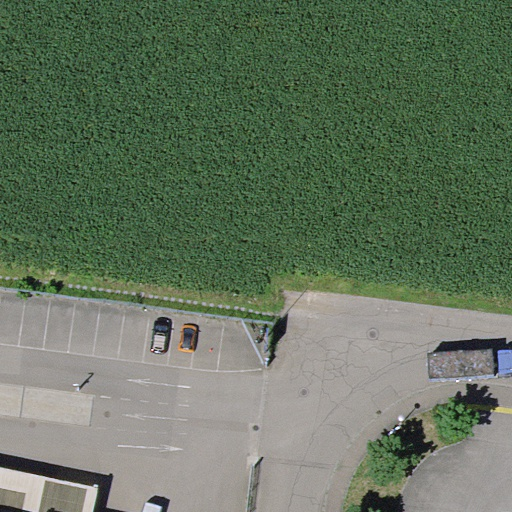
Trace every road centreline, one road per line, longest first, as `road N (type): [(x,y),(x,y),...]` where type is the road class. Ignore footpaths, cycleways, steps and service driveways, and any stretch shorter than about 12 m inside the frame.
road 1 (unclassified): [(288,511),(302,421),(342,377),(407,357),(511,360)]
road 2 (unknown): [(294,472),(0,444)]
